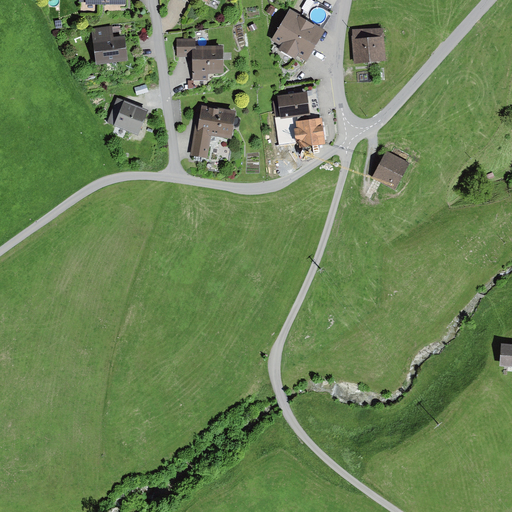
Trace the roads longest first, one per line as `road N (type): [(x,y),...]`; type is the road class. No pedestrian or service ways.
road 1 (unclassified): [(352,138),(327,231),(277,351),(276,380),(305,439),(397,511)]
road 2 (unclassified): [(0,253),(96,185),(176,178)]
road 3 (unclassified): [(352,138),(391,110),(491,0)]
road 4 (unclassified): [(176,178),(272,186),(352,138)]
road 5 (residential): [(154,0),(176,178)]
road 6 (residential): [(352,138),(337,61),(346,0)]
